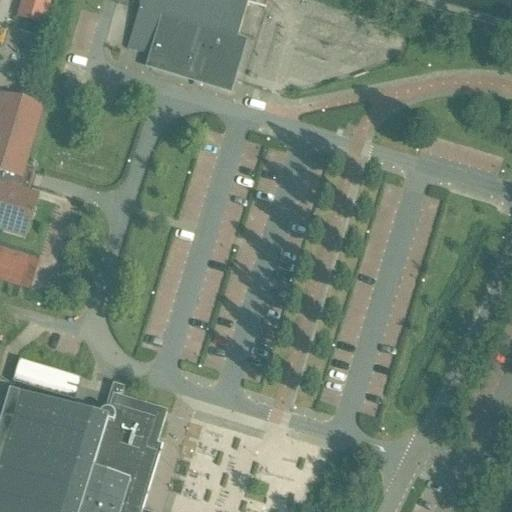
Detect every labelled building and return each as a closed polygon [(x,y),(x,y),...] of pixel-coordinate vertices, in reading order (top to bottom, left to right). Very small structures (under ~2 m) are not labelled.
[(42,28),(50,0),(23,0),(17,20),(42,28)] [(229,93),(244,44),(236,42),(249,0),(248,0),(247,5),(233,1),(233,0),(142,0),(127,50),(151,58),(148,68),(229,93)] [(0,232),(24,240),(38,197),(18,191),(43,110),(0,96),(0,232)] [(75,404),(81,382),(18,363),(12,385),(75,404)] [(9,392),(0,421),(0,511),(142,511),(162,448),(157,446),(167,413),(121,400),(124,390),(113,386),(112,386),(106,407),(109,408),(108,412),(105,412),(102,414),(100,415),(99,417),(98,419),(88,417),(9,392)]
